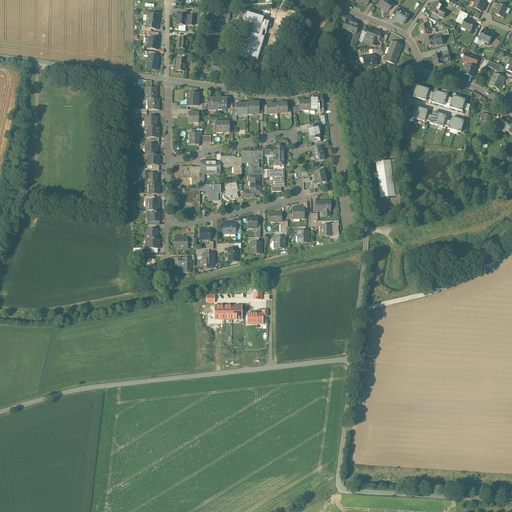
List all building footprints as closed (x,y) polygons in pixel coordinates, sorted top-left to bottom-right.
[(393,5),(386,0),(382,0),(377,7),(387,14),(388,12),(393,5)] [(487,1),(483,0),(476,0),(475,3),(476,3),(474,8),(473,8),(482,12),(486,2),(487,1)] [(444,7),(436,3),(431,12),(439,16),(442,11),(444,7)] [(507,8),(498,4),(497,7),(498,8),(495,14),(503,18),(506,12),(505,12),(507,8)] [(393,5),(388,12),(392,15),(397,8),(393,5)] [(458,9),(449,5),(447,9),(456,13),(458,9)] [(204,8),(194,8),(193,17),(194,17),(194,24),(202,25),(204,8)] [(265,38),(273,44),(295,15),(287,9),(265,38)] [(409,17),(400,10),(395,17),(394,18),(403,25),(409,17)] [(468,15),(461,12),(459,15),(457,20),(457,21),(458,18),(464,21),(465,20),(466,20),(468,15)] [(229,13),(214,13),(214,19),(206,19),(206,27),(217,27),(218,29),(217,29),(217,40),(225,40),(225,32),(228,32),(238,32),(238,21),(228,21),(228,20),(229,20),(229,13)] [(153,16),(147,15),(147,16),(147,22),(158,23),(159,16),(153,16)] [(186,16),(177,15),(177,16),(177,21),(178,21),(177,25),(176,25),(185,26),(186,16)] [(193,17),(186,16),(185,26),(193,27),(194,24),(194,17),(193,17)] [(466,20),(465,20),(464,21),(462,28),(466,29),(466,30),(471,32),(475,24),(466,20)] [(348,21),(345,21),(342,31),(348,33),(349,32),(355,34),(359,25),(348,21)] [(158,23),(147,22),(146,27),(146,29),(151,29),(157,30),(158,23)] [(427,25),(419,27),(422,37),(431,35),(430,30),(428,25),(427,25)] [(380,33),(368,29),(365,38),(372,41),(371,44),(375,46),(376,42),(377,42),(379,35),(380,33)] [(493,35),(483,31),(480,39),(486,42),(485,43),(489,45),(493,35)] [(273,44),(265,38),(264,36),(260,43),(261,44),(260,48),(259,50),(257,52),(258,52),(257,55),(256,54),(255,56),(256,57),(255,59),(254,58),(253,61),(255,61),(253,66),(251,66),(250,69),(257,71),(260,64),(263,65),(271,48),(271,49),(271,48),(272,44),(273,45),(274,44),(273,44)] [(151,38),(148,38),(147,44),(147,49),(157,50),(158,39),(151,38)] [(188,39),(178,38),(177,44),(179,44),(178,50),(187,50),(188,39)] [(433,38),(425,39),(426,41),(425,41),(426,44),(427,47),(434,45),(433,40),(433,38)] [(441,38),(433,40),(434,45),(435,47),(443,45),(441,38)] [(497,49),(501,42),(497,39),(492,46),(497,49)] [(402,46),(392,43),(390,50),(399,53),(402,46)] [(379,50),(371,50),(373,55),(375,55),(375,58),(380,57),(379,50)] [(399,53),(390,50),(387,56),(397,60),(399,53)] [(151,57),(148,56),(147,69),(156,70),(158,54),(157,57),(151,57)] [(441,54),(432,56),(435,67),(443,65),(443,63),(442,57),(441,54)] [(479,59),(466,54),(463,60),(469,63),(468,65),(474,68),(474,67),(476,67),(479,59)] [(373,55),(362,57),(362,58),(363,64),(364,68),(377,65),(375,58),(375,55),(373,55)] [(397,60),(387,56),(385,62),(395,65),(397,60)] [(253,61),(239,57),(237,65),(250,69),(251,66),(253,66),(255,61),(253,61)] [(183,60),(176,60),(175,71),(184,72),(185,63),(190,63),(190,61),(185,61),(186,61),(183,60)] [(226,65),(215,62),(213,70),(213,69),(217,70),(216,71),(223,73),(226,65)] [(501,67),(489,62),(486,66),(493,70),(498,72),(504,74),(506,71),(500,69),(501,67)] [(468,65),(464,75),(473,78),(476,68),(474,68),(468,65)] [(497,75),(494,74),(494,75),(492,79),(495,80),(492,87),(500,91),(505,79),(497,75)] [(422,88),(416,86),(413,97),(419,99),(422,88)] [(157,88),(153,88),(151,88),(146,88),(145,88),(145,89),(146,89),(146,96),(147,96),(147,100),(148,100),(157,99),(157,88)] [(428,89),(422,88),(419,99),(425,101),(428,89)] [(441,93),(435,91),(432,103),(438,104),(441,93)] [(447,95),(441,93),(438,104),(444,106),(447,95)] [(198,94),(188,94),(188,102),(187,102),(187,107),(197,107),(198,107),(198,104),(198,94)] [(459,99),(453,97),(450,108),(456,110),(459,99)] [(157,99),(148,100),(148,111),(159,111),(159,99),(157,99)] [(217,99),(207,99),(207,110),(217,110),(217,99)] [(226,99),(217,99),(217,110),(226,110),(226,99)] [(319,99),(309,100),(309,102),(309,111),(319,111),(319,105),(319,99)] [(465,100),(459,99),(456,110),(462,112),(465,100)] [(309,102),(299,102),(300,102),(300,106),(299,106),(299,107),(299,111),(309,111),(309,102)] [(259,103),(247,103),(247,104),(247,115),(258,115),(259,115),(259,109),(259,103)] [(287,103),(277,104),(277,105),(277,114),(287,113),(287,109),(287,103)] [(247,104),(236,104),(236,108),(236,116),(247,116),(247,115),(247,104)] [(277,105),(267,105),(267,106),(267,115),(277,115),(277,114),(277,105)] [(422,109),(416,107),(412,118),(418,120),(422,109)] [(428,111),(422,109),(418,120),(424,122),(428,111)] [(440,114),(434,113),(431,124),(437,126),(440,114)] [(198,114),(189,114),(189,123),(198,123),(198,114)] [(446,116),(440,114),(437,126),(443,127),(446,116)] [(491,117),(482,115),(480,121),(486,122),(485,124),(488,125),(491,117)] [(157,118),(145,118),(145,127),(145,128),(157,127),(157,118)] [(458,120),(452,118),(449,129),(455,131),(458,120)] [(511,121),(508,120),(505,118),(501,123),(499,127),(511,135),(511,122),(511,121)] [(464,121),(458,120),(455,131),(461,133),(464,121)] [(229,134),(229,122),(216,122),(216,134),(229,134)] [(157,127),(145,128),(145,138),(150,138),(150,141),(151,141),(159,141),(159,127),(157,127)] [(310,128),(308,129),(310,140),(320,138),(317,127),(310,128)] [(197,134),(190,134),(190,146),(198,146),(198,137),(198,134),(197,134)] [(159,141),(151,141),(151,145),(145,145),(145,155),(147,156),(157,155),(157,146),(159,146),(159,141)] [(284,148),(271,148),(271,152),(270,152),(270,154),(271,154),(277,154),(277,161),(275,161),(275,166),(283,166),(283,149),(284,149),(284,148)] [(316,150),(311,151),(312,155),(313,155),(315,162),(323,161),(321,149),(316,150)] [(262,153),(242,153),(242,162),(251,162),(251,166),(249,166),(249,167),(249,175),(262,175),(262,168),(259,168),(259,160),(262,160),(262,156),(262,153)] [(157,155),(147,156),(147,166),(152,166),(159,166),(159,155),(157,155)] [(234,158),(224,158),(224,159),(221,159),(221,158),(220,158),(220,163),(220,168),(224,168),(224,167),(233,167),(233,166),(236,166),(236,170),(235,170),(235,175),(241,175),(241,158),(238,158),(238,160),(234,160),(234,158)] [(395,160),(375,163),(376,173),(377,178),(380,198),(394,196),(394,197),(396,196),(399,196),(399,195),(398,195),(394,161),(395,161),(395,160)] [(220,163),(204,163),(204,164),(200,164),(200,163),(199,163),(199,168),(199,173),(204,173),(204,172),(212,172),(212,171),(215,171),(215,175),(220,175),(220,168),(220,163)] [(199,168),(180,169),(180,178),(188,178),(192,178),(192,179),(193,179),(193,185),(200,185),(199,173),(199,168)] [(283,170),(269,170),(269,175),(269,177),(269,180),(270,180),(270,181),(274,181),(274,180),(275,180),(275,185),(275,187),(281,187),(284,187),(283,170)] [(318,172),(313,173),(313,174),(316,185),(326,183),(323,171),(318,172)] [(157,174),(149,174),(149,172),(142,173),(141,173),(141,174),(142,174),(142,177),(142,179),(148,179),(148,183),(149,183),(157,183),(157,174)] [(256,182),(256,176),(249,176),(249,182),(251,182),(251,191),(250,192),(243,192),(243,197),(252,197),(252,195),(263,195),(263,188),(259,188),(259,182),(256,182)] [(157,183),(149,183),(149,195),(159,195),(159,183),(157,183)] [(236,183),(228,185),(228,187),(226,188),(227,192),(225,192),(223,196),(230,200),(230,199),(232,201),(235,200),(235,199),(238,198),(237,194),(236,194),(236,193),(239,192),(242,192),(242,185),(238,185),(238,186),(236,186),(236,183)] [(220,185),(200,185),(200,190),(200,191),(209,191),(209,201),(217,201),(217,191),(220,191),(220,185)] [(200,190),(191,190),(191,193),(184,193),(184,202),(193,202),(193,211),(200,211),(200,191),(200,190)] [(154,201),(148,201),(148,202),(145,202),(145,211),(150,211),(157,211),(157,201),(154,201)] [(330,202),(318,202),(317,211),(316,211),(316,212),(324,212),(324,217),(330,217),(330,212),(330,202)] [(303,208),(292,208),(292,219),(293,219),(298,219),(304,219),(304,212),(304,209),(303,208)] [(157,211),(150,211),(150,218),(152,218),(152,221),(159,221),(159,211),(157,211)] [(281,213),(270,214),(270,222),(282,222),(281,213)] [(257,218),(248,218),(248,229),(257,229),(257,218)] [(235,224),(223,224),(223,234),(231,234),(231,233),(235,233),(235,235),(236,235),(236,231),(241,231),(241,222),(235,222),(235,224)] [(156,225),(149,225),(149,230),(148,230),(148,233),(147,233),(147,239),(148,239),(156,239),(156,234),(157,234),(157,230),(156,230),(156,225)] [(331,226),(321,226),(320,233),(321,237),(331,237),(332,237),(331,226)] [(306,227),(295,227),(295,233),(298,233),(298,237),(299,237),(300,243),(308,243),(308,232),(306,232),(306,227)] [(210,230),(200,230),(200,240),(210,240),(210,230)] [(187,237),(174,237),(174,243),(175,243),(175,248),(188,249),(188,244),(188,237),(187,237)] [(275,237),(274,237),(274,242),(275,242),(275,249),(274,249),(285,249),(285,237),(282,237),(275,237)] [(156,239),(148,239),(148,243),(146,243),(146,249),(151,249),(159,249),(159,244),(159,239),(156,239)] [(258,243),(251,243),(251,244),(251,248),(253,248),(252,254),(261,254),(261,243),(258,243)] [(234,248),(229,248),(229,249),(229,255),(228,255),(228,262),(233,262),(233,261),(238,261),(238,249),(234,249),(234,248)] [(209,255),(204,255),(204,261),(203,261),(203,266),(212,265),(214,265),(214,255),(209,255)] [(187,259),(178,259),(178,266),(183,266),(183,274),(191,274),(191,261),(194,261),(194,256),(187,256),(187,259)] [(212,265),(203,266),(203,261),(200,261),(200,269),(203,271),(212,269),(212,265)] [(228,306),(216,306),(215,318),(228,318),(228,306)] [(240,306),(228,306),(228,318),(240,318),(240,306)] [(263,313),(249,313),(248,323),(263,323),(263,313)]
